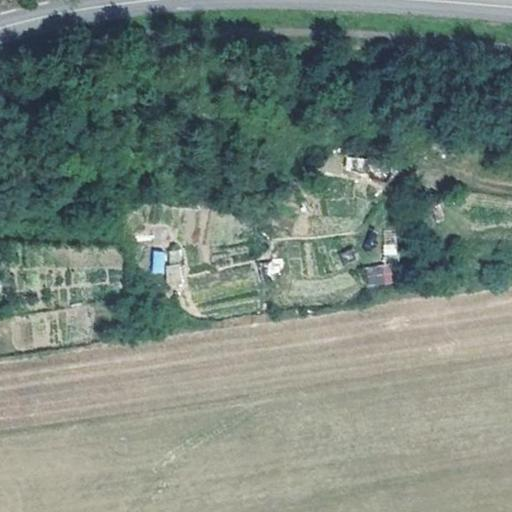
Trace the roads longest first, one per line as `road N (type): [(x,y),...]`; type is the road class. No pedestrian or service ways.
road 1 (tertiary): [(0,26),(147,0)]
road 2 (tertiary): [(378,0),(511,12)]
